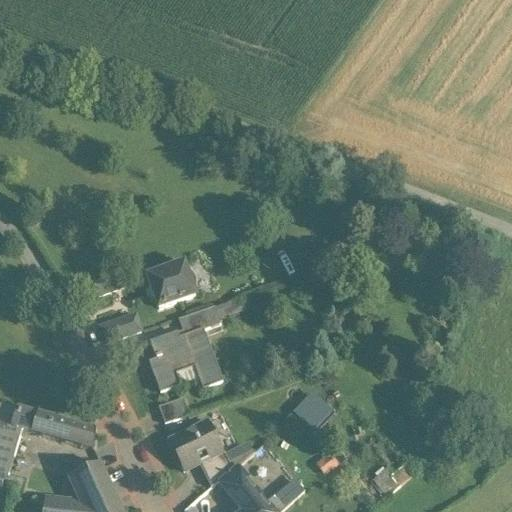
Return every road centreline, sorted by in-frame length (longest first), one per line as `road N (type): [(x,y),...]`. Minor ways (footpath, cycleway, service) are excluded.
road 1 (track): [(0,47),(511,234)]
road 2 (residential): [(154,511),(78,348),(0,224)]
